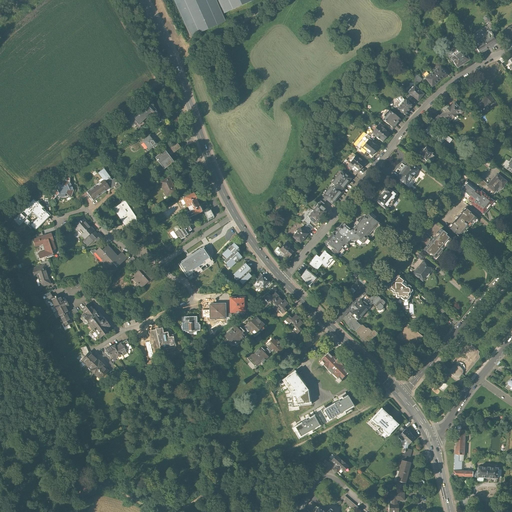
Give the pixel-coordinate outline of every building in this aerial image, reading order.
[(176,0),(192,35),(225,20),(223,14),(216,0),(176,0)] [(216,0),(223,14),(255,0),(216,0)] [(499,28),(491,17),(487,19),(494,31),(499,28)] [(477,41),(466,21),(462,24),(472,43),(477,41)] [(470,43),(461,29),(456,32),(466,46),(470,43)] [(497,35),(488,40),(492,47),(501,42),(497,35)] [(483,52),(492,47),(488,40),(479,45),(483,52)] [(462,51),(457,55),(454,57),(455,60),(460,67),(473,58),(466,49),(462,51)] [(452,62),(455,60),(454,57),(457,55),(455,53),(454,50),(447,54),(452,62)] [(443,65),(435,71),(442,80),(450,74),(443,65)] [(511,81),(501,67),(489,75),(502,93),(511,85),(511,81)] [(435,86),(442,80),(435,71),(428,77),(435,86)] [(426,93),(417,85),(411,91),(420,100),(426,93)] [(499,103),(488,90),(473,103),(480,111),(490,103),(494,107),(499,103)] [(407,114),(415,105),(407,99),(400,107),(407,114)] [(156,115),(151,109),(155,105),(157,105),(157,103),(157,102),(156,102),(154,102),(152,100),(148,103),(149,105),(150,106),(149,108),(145,104),(131,116),(142,128),(148,122),(146,120),(150,117),(152,119),(156,115)] [(441,114),(436,119),(441,125),(445,121),(448,124),(451,125),(453,123),(452,120),(461,113),(464,113),(465,111),(466,108),(464,106),(461,106),(457,101),(442,115),(441,114)] [(163,114),(155,105),(151,109),(156,115),(159,118),(163,114)] [(385,119),(391,124),(396,127),(403,119),(392,110),(385,119)] [(381,124),(374,132),(379,136),(385,141),(391,133),(381,124)] [(427,130),(443,143),(448,138),(452,141),(456,136),(445,128),(442,132),(432,124),(427,130)] [(159,143),(153,135),(146,140),(152,148),(159,143)] [(177,137),(179,141),(183,146),(186,144),(180,135),(177,137)] [(358,149),(365,155),(368,151),(374,155),(380,147),(374,142),(376,139),(372,135),(360,149),(359,148),(358,149)] [(183,146),(179,141),(159,156),(168,169),(179,161),(174,154),(184,146),(183,146)] [(428,146),(421,154),(429,160),(435,152),(428,146)] [(367,162),(358,155),(351,163),(361,171),(367,162)] [(405,182),(408,184),(420,169),(411,162),(399,177),(405,182)] [(357,175),(361,171),(351,163),(350,165),(354,168),(352,170),(357,175)] [(114,176),(107,168),(102,172),(107,179),(108,181),(114,176)] [(343,171),(334,183),(343,190),(353,178),(343,171)] [(510,181),(500,172),(490,185),(497,191),(502,185),(505,187),(510,181)] [(116,179),(114,176),(108,181),(113,187),(112,188),(113,189),(117,185),(120,189),(124,185),(118,177),(116,179)] [(173,176),(163,181),(170,195),(179,190),(173,176)] [(403,185),(405,182),(399,177),(397,180),(403,185)] [(470,178),(459,191),(486,213),(497,200),(470,178)] [(113,187),(108,181),(107,179),(90,191),(97,199),(112,188),(113,187)] [(344,191),(343,190),(334,183),(332,185),(333,186),(325,196),(329,199),(334,204),(344,191)] [(396,190),(395,191),(395,190),(394,191),(390,188),(389,188),(388,188),(387,189),(387,190),(387,191),(387,192),(382,198),(381,197),(380,198),(379,198),(379,199),(379,200),(379,201),(387,208),(399,194),(399,193),(399,192),(399,191),(399,190),(398,190),(397,190),(396,190)] [(61,189),(52,189),(56,199),(62,193),(61,189)] [(70,198),(73,195),(75,197),(78,189),(76,189),(72,189),(70,189),(69,192),(70,193),(68,194),(70,198)] [(187,207),(200,201),(196,192),(183,198),(187,207)] [(21,213),(22,214),(25,211),(30,216),(34,212),(36,215),(38,213),(42,217),(43,218),(49,213),(47,211),(44,208),(45,207),(37,198),(21,213)] [(141,219),(128,200),(117,208),(130,227),(141,219)] [(204,211),(200,201),(187,207),(191,216),(204,211)] [(211,220),(217,217),(209,201),(203,204),(211,220)] [(320,204),(315,210),(324,217),(329,211),(324,207),(320,204)] [(463,236),(480,217),(468,207),(452,227),(463,236)] [(319,223),(324,217),(315,210),(310,217),(316,222),(317,221),(319,223)] [(22,214),(18,219),(23,224),(30,216),(25,211),(22,214)] [(48,211),(47,211),(49,213),(43,218),(42,217),(34,224),(38,228),(52,215),(48,211)] [(345,222),(328,243),(343,255),(351,246),(350,245),(352,242),(357,242),(360,239),(364,242),(366,242),(370,237),(371,238),(384,223),(369,211),(355,228),(352,228),(345,222)] [(99,232),(86,217),(77,225),(90,240),(99,232)] [(182,227),(178,230),(182,236),(182,235),(185,239),(189,236),(188,235),(193,232),(192,231),(195,229),(189,220),(183,224),(185,228),(183,229),(182,227)] [(305,229),(302,227),(295,236),(303,243),(310,233),(310,232),(305,229)] [(438,258),(455,237),(444,228),(426,249),(438,258)] [(40,237),(36,238),(38,245),(46,243),(48,250),(41,252),(43,258),(56,254),(55,250),(58,248),(56,240),(57,239),(54,232),(46,235),(40,237)] [(291,245),(286,241),(278,252),(288,259),(293,253),(288,249),(291,245)] [(103,247),(98,251),(111,267),(117,262),(121,266),(123,264),(131,258),(125,251),(120,255),(111,244),(105,249),(103,247)] [(238,248),(234,244),(222,254),(226,259),(224,262),(230,269),(242,258),(238,253),(238,252),(239,251),(238,250),(238,249),(238,248)] [(205,247),(178,264),(187,279),(214,262),(205,247)] [(336,258),(327,250),(322,257),(319,254),(312,263),(319,269),(324,263),(329,267),(336,258)] [(132,259),(131,258),(123,264),(125,266),(141,262),(136,256),(132,259)] [(436,267),(427,259),(426,260),(425,260),(415,273),(425,281),(436,267)] [(45,264),(32,268),(34,277),(41,275),(44,286),(53,283),(49,267),(48,264),(45,264)] [(252,271),(245,264),(233,275),(242,285),(251,277),(248,274),(252,271)] [(148,266),(137,275),(138,277),(136,278),(140,282),(139,283),(141,286),(143,284),(145,287),(152,281),(152,282),(158,278),(148,266)] [(318,277),(308,269),(303,276),(311,286),(318,277)] [(262,276),(260,273),(254,279),(256,282),(262,276)] [(407,279),(401,274),(397,278),(397,277),(395,280),(394,279),(390,283),(390,289),(394,289),(396,291),(396,294),(399,294),(399,297),(403,297),(406,299),(410,300),(412,296),(412,295),(412,294),(415,290),(413,289),(414,288),(413,287),(411,285),(410,284),(408,285),(407,287),(403,283),(407,279)] [(269,282),(262,276),(256,282),(253,285),(257,288),(260,285),(263,288),(269,282)] [(364,283),(360,280),(354,287),(360,292),(366,285),(364,283)] [(271,300),(274,302),(278,298),(279,297),(275,293),(271,297),(268,295),(264,298),(268,303),(271,300)] [(372,307),(375,303),(371,299),(373,297),(368,293),(363,299),(372,307)] [(71,311),(69,306),(72,305),(69,300),(66,301),(62,294),(56,297),(53,298),(55,301),(59,308),(62,315),(69,312),(71,311)] [(374,296),(373,297),(371,299),(375,303),(379,306),(379,308),(381,310),(383,310),(385,308),(385,306),(385,305),(387,303),(387,302),(384,299),(383,299),(383,298),(378,294),(377,294),(375,296),(374,296)] [(247,296),(232,297),(233,312),(248,311),(247,296)] [(282,302),(278,298),(274,302),(272,304),(276,308),(282,302)] [(372,307),(363,299),(359,303),(355,308),(351,312),(360,319),(360,320),(372,307)] [(284,300),(282,302),(276,308),(274,310),(277,312),(280,309),(281,311),(280,312),(282,315),(286,311),(284,308),(288,304),(284,300)] [(85,308),(88,313),(86,315),(103,338),(111,332),(109,330),(114,327),(109,320),(106,322),(91,303),(85,308)] [(229,303),(213,304),(213,318),(229,318),(229,303)] [(66,322),(73,319),(69,312),(62,315),(66,322)] [(358,321),(360,319),(351,312),(349,315),(348,315),(345,317),(345,318),(348,321),(349,321),(349,323),(351,325),(352,325),(354,327),(355,328),(356,330),(357,331),(363,325),(358,321)] [(291,321),(295,325),(302,318),(298,314),(293,318),(291,316),(287,320),(290,322),(291,321)] [(200,316),(188,316),(188,322),(185,322),(185,329),(188,329),(188,331),(191,331),(192,332),(193,333),(194,333),(195,333),(196,333),(196,332),(197,331),(197,330),(200,330),(200,329),(203,329),(203,324),(202,324),(202,322),(200,322),(200,316)] [(250,322),(247,325),(242,330),(238,326),(227,336),(236,345),(246,335),(251,330),(256,335),(266,325),(258,316),(251,323),(250,322)] [(306,322),(302,318),(295,325),(299,329),(297,331),(299,333),(303,330),(301,327),(306,322)] [(364,324),(363,325),(357,331),(360,333),(362,335),(362,336),(366,339),(367,339),(367,338),(369,339),(372,343),(377,338),(377,337),(380,334),(380,333),(376,330),(375,330),(374,331),(370,328),(369,327),(369,328),(364,324)] [(178,339),(163,327),(157,335),(172,347),(178,339)] [(276,337),(268,343),(278,354),(286,347),(276,337)] [(129,339),(124,342),(128,347),(133,344),(129,339)] [(113,345),(108,348),(114,358),(119,355),(120,357),(125,354),(126,355),(130,352),(128,347),(124,342),(119,345),(119,344),(114,347),(113,345)] [(83,347),(86,357),(91,352),(89,345),(83,347)] [(256,353),(251,357),(258,365),(263,360),(265,362),(272,356),(263,347),(256,354),(256,353)] [(112,371),(92,351),(91,352),(86,357),(84,359),(103,379),(112,371)] [(338,357),(331,351),(322,361),(342,380),(352,371),(346,365),(345,366),(336,358),(338,357)] [(295,372),(283,381),(292,394),(294,407),(310,405),(308,389),(295,372)] [(437,386),(443,391),(448,385),(442,380),(437,386)] [(346,393),(321,407),(329,421),(354,407),(346,393)] [(399,425),(381,408),(370,420),(375,424),(373,427),(381,434),(383,432),(387,435),(388,437),(399,425)] [(315,412),(292,425),(300,438),(323,425),(315,412)] [(455,427),(455,428),(455,429),(456,430),(455,455),(463,455),(464,455),(465,430),(461,430),(461,428),(461,427),(461,426),(460,426),(459,425),(458,425),(457,425),(456,426),(455,427)] [(402,427),(396,433),(399,436),(405,430),(402,427)] [(399,436),(398,437),(402,441),(403,440),(407,443),(408,445),(409,445),(415,438),(405,430),(399,436)] [(405,448),(404,456),(406,456),(410,457),(412,450),(407,449),(405,448)] [(462,472),(463,455),(455,455),(454,471),(462,472)] [(348,466),(336,456),(331,461),(336,466),(333,470),(339,475),(343,471),(343,472),(348,466)] [(402,461),(399,472),(408,474),(411,463),(405,462),(402,461)] [(479,478),(488,478),(488,468),(479,467),(479,478)] [(499,469),(488,468),(488,478),(498,479),(499,469)] [(407,477),(408,474),(399,472),(397,471),(396,476),(398,477),(397,481),(405,483),(406,479),(408,480),(409,477),(407,477)] [(391,500),(391,504),(397,504),(397,500),(404,500),(404,493),(391,493),(391,500)] [(309,500),(304,496),(300,501),(296,502),(296,504),(300,504),(300,510),(304,509),(304,506),(309,500)] [(345,496),(341,501),(353,511),(354,511),(358,508),(345,496)]
